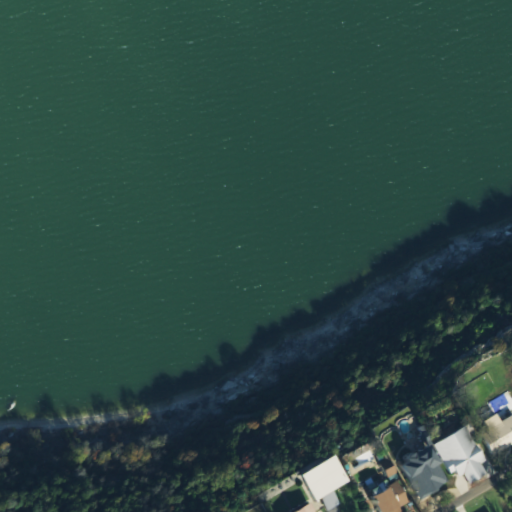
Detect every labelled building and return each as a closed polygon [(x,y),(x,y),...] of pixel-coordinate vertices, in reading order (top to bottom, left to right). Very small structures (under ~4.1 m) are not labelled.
[(511,417),(484,434),(496,455),(511,444),(511,417)] [(438,444),(457,478),(466,474),(471,484),(491,473),(485,464),(490,461),(470,426),(438,444)] [(452,484),(433,444),(404,458),(423,498),(452,484)] [(305,474),(319,500),(353,481),(339,456),(305,474)] [(401,511),(414,506),(402,482),(375,495),(383,511),(401,511)] [(295,511),(323,511),(318,502),(295,511)]
